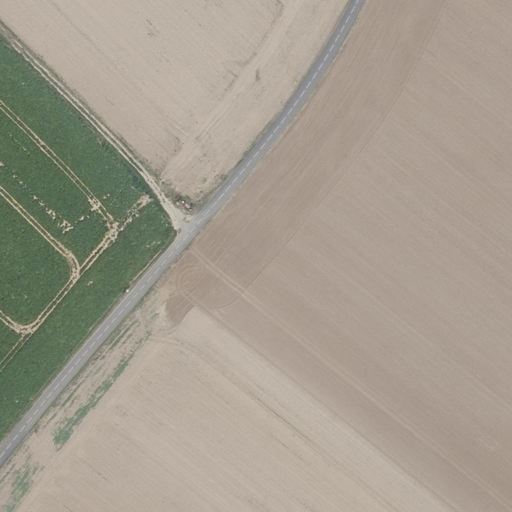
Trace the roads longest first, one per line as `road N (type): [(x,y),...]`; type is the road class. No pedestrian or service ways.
road 1 (tertiary): [(0,458),(301,97),(359,0)]
road 2 (track): [(0,29),(192,230)]
